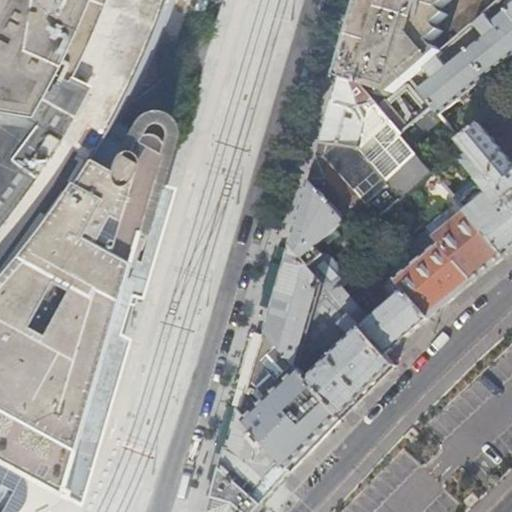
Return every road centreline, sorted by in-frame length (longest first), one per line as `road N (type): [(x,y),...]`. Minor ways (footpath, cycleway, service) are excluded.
road 1 (unclassified): [(159,511),(312,0)]
road 2 (unclassified): [(511,296),(300,511)]
